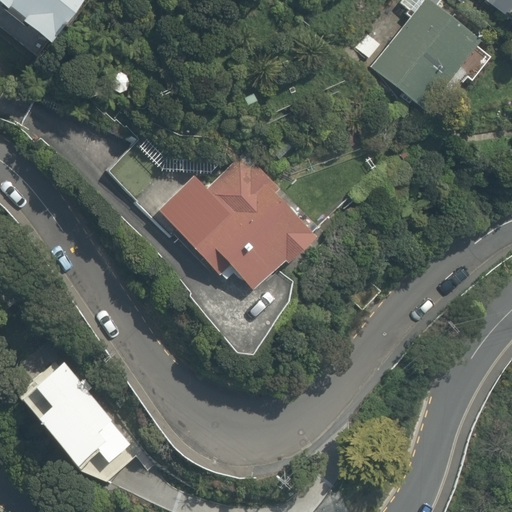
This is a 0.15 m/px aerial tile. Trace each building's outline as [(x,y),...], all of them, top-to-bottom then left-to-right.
[(0,0),(0,1),(22,17),(20,19),(55,44),(87,0),(0,0)] [(455,95),(443,85),(459,64),(474,76),(489,56),(475,45),(482,36),(430,0),(423,0),(370,67),(424,109),(436,119),(455,95)] [(511,0),(482,0),(511,23),(511,0)] [(252,94),(244,98),(248,106),(256,102),(252,94)] [(227,264),(250,288),(281,258),(284,262),(312,236),(271,192),(276,187),(253,163),(248,168),(238,157),(203,190),(198,184),(169,212),(190,234),(189,235),(184,239),(217,274),(227,264)] [(337,283),(360,309),(379,292),(356,266),(337,283)] [(63,355),(18,393),(83,469),(101,453),(111,465),(138,443),(63,355)]
